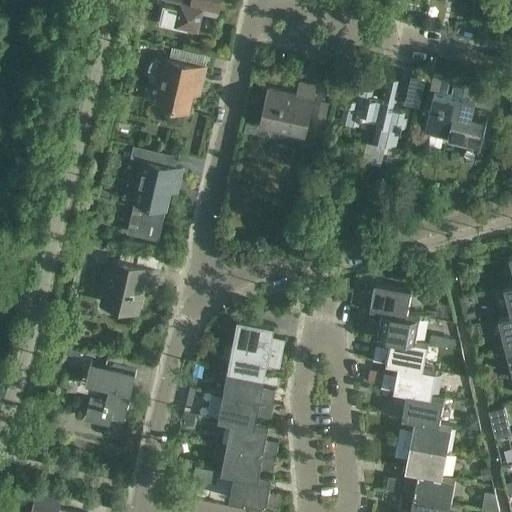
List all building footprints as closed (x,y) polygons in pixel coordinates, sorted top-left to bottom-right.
[(169,0),(172,1),(172,0),(189,0),(189,3),(178,1),(177,8),(163,5),(159,23),(197,32),(201,12),(217,16),(220,0),(169,0)] [(154,83),(161,85),(157,101),(188,109),(194,82),(201,84),(205,67),(161,56),(160,58),(156,57),(151,60),(149,65),(148,70),(148,75),(150,80),(155,81),(154,83)] [(419,98),(425,75),(414,73),(408,96),(419,98)] [(432,104),(425,131),(451,138),(451,140),(479,147),(487,119),(472,115),(476,102),(490,105),(494,88),(457,79),(453,93),(449,92),(452,78),(435,73),(427,103),(432,104)] [(303,133),(314,87),(299,83),(296,95),(268,89),(260,123),(303,133)] [(344,103),(340,121),(358,126),(360,119),(377,123),(373,140),(366,138),(362,157),(381,161),(385,144),(391,145),(395,128),(401,129),(405,111),(388,107),(389,101),(371,97),(372,91),(354,87),(350,104),(344,103)] [(144,158),(134,199),(143,201),(136,232),(157,237),(164,206),(171,180),(178,182),(182,168),(144,158)] [(156,284),(159,269),(113,258),(103,301),(137,309),(144,281),(156,284)] [(356,303),(365,305),(382,308),(382,307),(407,312),(412,287),(374,280),(372,291),(359,289),(356,303)] [(368,315),(365,331),(390,336),(415,341),(415,340),(420,314),(407,312),(382,307),(382,308),(383,308),(381,318),(368,315)] [(511,313),(499,316),(499,317),(506,344),(511,342),(511,313)] [(237,316),(232,342),(281,352),(284,337),(272,335),(274,323),(237,316)] [(456,333),(431,329),(429,338),(454,343),(456,333)] [(415,341),(390,336),(388,345),(377,343),(374,358),(399,363),(423,368),(423,367),(428,342),(415,340),(415,341)] [(232,342),(227,367),(263,374),(266,362),(279,365),(281,352),(232,342)] [(124,420),(135,371),(90,361),(86,381),(108,386),(105,402),(89,398),(85,418),(110,423),(111,417),(124,420)] [(384,371),(381,386),(407,390),(407,391),(431,395),(436,370),(423,367),(423,368),(399,363),(397,373),(384,371)] [(227,367),(222,392),(271,401),(274,387),(261,384),(263,374),(227,367)] [(431,395),(407,391),(405,401),(392,398),(389,413),(415,418),(439,422),(444,397),(431,395)] [(253,424),(253,423),(255,413),(269,416),(271,401),(222,392),(217,417),(230,419),(230,420),(231,419),(253,424)] [(400,425),(397,439),(448,449),(452,424),(439,422),(415,418),(413,428),(400,425)] [(230,419),(225,444),(274,453),(277,440),(265,437),(267,425),(263,425),(253,423),(253,424),(231,419),(230,420),(230,419)] [(448,449),(397,439),(394,454),(408,457),(406,468),(418,470),(418,469),(443,474),(448,449)] [(274,453),(225,444),(220,470),(233,472),(257,476),(257,475),(258,465),(271,468),(274,453)] [(489,463),(480,465),(483,476),(491,474),(489,463)] [(404,479),(401,492),(451,501),(456,476),(443,474),(418,469),(418,470),(416,481),(404,479)] [(233,472),(228,497),(278,507),(280,492),(267,490),(270,478),(257,475),(257,476),(233,472)] [(401,474),(388,472),(386,485),(399,487),(401,474)] [(495,487),(485,485),(482,503),(500,506),(495,487)] [(74,511),(58,508),(60,497),(37,492),(32,511),(74,511)] [(448,511),(451,501),(401,492),(398,507),(411,509),(410,511),(448,511)]
